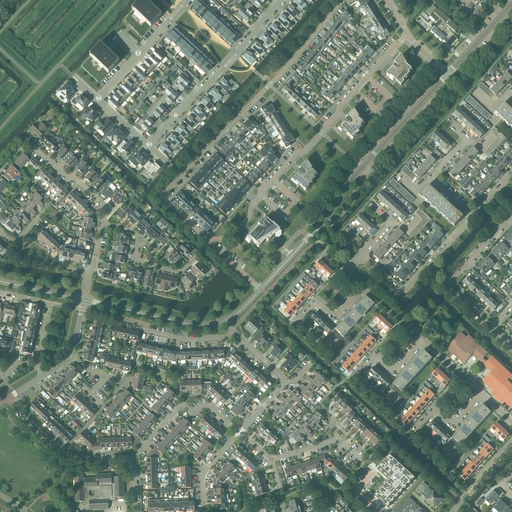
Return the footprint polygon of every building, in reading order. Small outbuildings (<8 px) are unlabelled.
[(142,0),(132,11),(150,27),(161,16),(143,0),(142,0)] [(250,0),(247,4),(253,8),(255,6),(258,9),(259,7),(260,8),(262,5),(256,0),(250,0)] [(309,0),(294,0),(293,2),(295,4),(302,10),(302,9),(306,5),(305,5),(307,2),(309,4),(312,2),(310,0),(309,0)] [(459,0),(464,4),(462,6),(464,7),(460,11),(466,17),(468,15),(470,13),(472,15),(473,13),(479,18),(484,12),(481,8),(482,7),(480,5),(482,3),(484,0),(459,0)] [(191,8),(197,14),(204,6),(199,1),(197,3),(196,3),(191,8)] [(361,7),(362,8),(364,12),(371,7),(368,3),(361,7)] [(253,8),(247,4),(241,10),(250,18),(253,16),(252,15),(253,13),(251,11),(253,8)] [(295,4),(292,7),(291,6),(289,7),(285,11),(287,13),(292,17),(291,17),(293,19),(297,14),(296,14),(299,11),(301,13),(303,11),(302,9),(302,10),(295,4)] [(204,6),(197,14),(202,18),(210,9),(205,5),(204,6)] [(451,21),(438,10),(433,6),(427,13),(430,16),(430,17),(437,24),(433,28),(430,26),(426,31),(428,32),(430,29),(431,30),(431,31),(442,42),(443,41),(450,47),(458,39),(455,37),(458,35),(455,32),(459,29),(451,21)] [(364,12),(367,16),(374,12),(371,7),(364,12)] [(207,23),(208,20),(215,14),(210,9),(202,18),(207,23)] [(250,18),(241,10),(238,14),(235,12),(233,15),(240,22),(242,19),(245,22),(247,20),(248,21),(250,18)] [(347,21),(348,20),(351,16),(348,13),(347,14),(344,11),(341,16),(347,21)] [(370,21),(377,16),(374,12),(367,16),(370,21)] [(287,13),(284,17),(282,15),(281,17),(280,16),(276,21),(278,23),(278,22),(283,27),(285,28),(289,24),(287,22),(291,17),(292,17),(287,13)] [(215,14),(208,20),(207,23),(211,27),(219,18),(215,14)] [(344,25),(347,21),(341,16),(337,20),(344,25)] [(377,16),(370,21),(373,25),(380,21),(377,16)] [(219,18),(211,27),(216,31),(223,24),(224,23),(219,18)] [(340,29),(341,29),(344,25),(337,20),(334,24),(340,29)] [(373,25),(373,26),(375,30),(383,25),(380,21),(373,25)] [(278,22),(278,23),(275,26),(274,25),(272,26),(272,25),(268,30),(270,32),(276,37),(280,33),(279,32),(283,27),(278,22)] [(223,24),(216,31),(221,36),(228,28),(223,24)] [(330,28),(337,34),(340,29),(334,24),(330,28)] [(375,30),(378,34),(385,30),(383,25),(375,30)] [(226,40),(233,33),(228,28),(221,36),(226,40)] [(333,38),(334,37),(337,34),(330,28),(327,33),(333,38)] [(167,34),(168,35),(165,38),(171,43),(172,42),(171,41),(178,34),(173,29),(171,32),(170,31),(167,34)] [(378,34),(379,35),(382,39),(381,40),(382,40),(385,37),(388,35),(385,30),(378,34)] [(270,32),(267,35),(265,34),(264,35),(263,35),(259,39),(261,41),(266,45),(268,47),(274,40),(275,41),(278,38),(276,37),(270,32)] [(237,40),(236,39),(238,37),(233,33),(226,40),(231,45),(233,43),(234,43),(237,40)] [(330,42),(333,38),(327,33),(324,37),(330,42)] [(176,46),(183,38),(178,34),(171,41),(172,42),(176,46)] [(327,46),(327,45),(330,42),(324,37),(320,41),(327,46)] [(176,46),(175,47),(180,51),(188,43),(189,42),(187,40),(186,41),(183,38),(176,46)] [(261,41),(258,44),(257,43),(255,44),(251,48),(253,50),(258,54),(259,56),(263,51),(262,50),(266,45),(261,41)] [(323,51),(327,46),(320,41),(317,45),(323,51)] [(193,47),(188,43),(180,51),(185,56),(193,47)] [(90,57),(108,73),(118,62),(107,51),(101,45),(90,57)] [(323,51),(317,45),(313,50),(320,55),(323,51)] [(368,46),(364,51),(370,57),(374,52),(371,50),(371,49),(368,46)] [(193,47),(185,56),(190,60),(198,52),(193,47)] [(153,55),(161,62),(166,57),(157,50),(153,55)] [(251,65),(255,61),(253,59),(258,54),(253,50),(250,54),(248,52),(247,54),(246,53),(242,57),(251,65)] [(316,59),(320,55),(313,50),(310,54),(316,59)] [(364,51),(363,52),(360,55),(366,61),(370,57),(364,51)] [(194,66),(195,65),(203,56),(198,52),(190,60),(189,61),(194,66)] [(316,59),(310,54),(306,58),(313,63),(316,59)] [(161,62),(153,55),(148,60),(157,67),(161,62)] [(360,55),(356,59),(362,65),(366,61),(360,55)] [(407,64),(402,55),(394,63),(396,64),(387,75),(390,78),(391,77),(402,86),(405,83),(404,81),(410,74),(409,73),(412,70),(406,65),(407,64)] [(200,69),(208,61),(203,56),(195,65),(200,69)] [(310,67),(313,63),(306,58),(303,62),(310,67)] [(353,63),(359,69),(362,65),(356,59),(353,63)] [(157,67),(148,60),(144,64),(152,72),(157,67)] [(211,68),(210,68),(213,65),(208,61),(200,69),(205,74),(207,71),(208,72),(211,68)] [(306,72),(307,71),(310,67),(303,62),(300,66),(306,72)] [(353,63),(349,67),(355,73),(359,69),(353,63)] [(152,72),(144,64),(139,69),(148,77),(152,72)] [(302,76),(306,72),(300,66),(296,71),(299,73),(299,74),(302,77),(303,76),(302,76)] [(349,67),(345,71),(352,76),(355,73),(349,67)] [(503,77),(508,82),(511,78),(511,77),(509,74),(511,72),(507,68),(504,70),(507,73),(503,77)] [(143,82),(144,83),(149,78),(148,77),(139,69),(135,74),(143,82)] [(343,69),(340,72),(341,73),(341,74),(342,75),(348,80),(352,76),(345,71),(343,69)] [(177,80),(186,88),(189,86),(188,85),(189,83),(186,81),(189,78),(182,72),(176,79),(177,80)] [(139,87),(143,82),(135,74),(130,79),(139,87)] [(342,75),(341,76),(338,79),(344,85),(348,80),(342,75)] [(229,88),(234,82),(228,77),(225,81),(223,80),(222,81),(221,80),(217,85),(219,87),(226,92),(230,88),(229,88)] [(499,82),(504,87),(508,82),(503,77),(499,82)] [(139,87),(130,79),(126,84),(134,91),(139,87)] [(344,85),(338,79),(334,83),(340,89),(344,85)] [(171,87),(176,92),(178,89),(181,92),(183,90),(184,91),(186,88),(177,80),(171,87)] [(495,86),(500,91),(504,87),(499,82),(495,86)] [(57,92),(61,95),(62,94),(65,98),(64,99),(67,102),(75,93),(72,91),(73,91),(70,88),(71,87),(67,83),(62,89),(61,88),(57,92)] [(293,87),(292,87),(288,83),(289,83),(288,83),(285,86),(286,87),(283,90),(287,94),(293,87)] [(334,83),(333,84),(331,87),(337,93),(340,89),(334,83)] [(134,91),(126,84),(122,89),(130,96),(134,91)] [(165,94),(174,102),(176,99),(175,98),(177,97),(174,94),(176,92),(171,87),(170,85),(163,92),(165,94)] [(495,86),(491,90),(491,91),(493,93),(496,96),(500,91),(495,86)] [(219,87),(216,90),(215,89),(213,90),(209,94),(211,96),(215,100),(216,100),(217,102),(221,97),(223,99),(227,94),(226,92),(219,87)] [(297,91),(293,87),(287,94),(291,97),(297,91)] [(331,87),(327,91),(333,97),(337,93),(331,87)] [(130,96),(122,89),(117,94),(125,101),(130,96)] [(301,95),(300,94),(297,91),(291,97),(295,101),(301,95)] [(327,91),(326,92),(323,95),(323,96),(326,99),(326,98),(329,101),(333,97),(327,91)] [(117,94),(113,99),(121,106),(125,101),(117,94)] [(157,99),(164,105),(166,103),(169,105),(171,104),(174,102),(165,94),(161,98),(160,96),(157,99)] [(299,105),(305,98),(301,95),(295,101),(299,105)] [(80,96),(77,99),(75,97),(70,102),(75,106),(77,103),(83,109),(88,103),(84,99),(80,96)] [(211,96),(208,99),(206,98),(205,99),(204,99),(200,103),(202,105),(203,105),(207,109),(207,110),(209,111),(213,107),(211,105),(216,100),(215,100),(211,96)] [(305,98),(299,105),(303,108),(309,102),(305,98)] [(108,104),(116,111),(121,106),(113,99),(108,104)] [(151,106),(158,112),(162,115),(164,112),(163,112),(165,110),(162,107),(164,105),(157,99),(151,106)] [(313,106),(309,102),(303,108),(307,112),(313,106)] [(511,112),(503,104),(504,103),(495,112),(511,127),(511,112)] [(203,105),(202,105),(199,109),(198,107),(197,109),(196,108),(192,112),(194,114),(200,120),(201,120),(204,116),(203,114),(207,110),(207,109),(203,105)] [(162,115),(158,112),(151,106),(145,112),(147,114),(152,118),(154,116),(157,119),(158,117),(159,118),(162,115)] [(268,117),(275,112),(271,106),(266,109),(264,106),(260,109),(262,112),(262,111),(266,118),(268,117)] [(311,116),(317,109),(313,106),(307,112),(311,116)] [(84,114),(87,117),(86,118),(89,120),(89,119),(90,120),(91,120),(93,122),(96,118),(97,118),(101,114),(98,112),(97,113),(91,107),(84,114)] [(458,118),(463,112),(458,108),(453,114),(458,118)] [(321,113),(317,109),(311,116),(315,119),(318,116),(319,117),(322,114),(321,113)] [(347,118),(342,123),(338,128),(341,132),(342,130),(352,140),(356,136),(354,135),(361,128),(360,126),(363,123),(357,118),(358,117),(352,109),(345,117),(347,118)] [(270,121),(277,117),(275,112),(268,117),(270,121)] [(463,112),(458,118),(462,122),(467,116),(463,112)] [(141,120),(149,128),(152,126),(151,125),(153,123),(150,120),(152,118),(147,114),(141,120)] [(194,114),(191,118),(189,117),(188,118),(187,117),(183,122),(186,124),(192,129),(196,125),(195,124),(197,122),(200,124),(202,121),(201,120),(200,120),(194,114)] [(467,116),(462,122),(467,126),(471,120),(467,116)] [(273,126),(280,121),(277,117),(270,121),(273,126)] [(139,119),(132,126),(139,132),(142,129),(145,132),(146,130),(147,131),(149,128),(141,120),(139,119)] [(98,130),(104,135),(113,125),(107,120),(104,123),(103,123),(101,121),(101,120),(94,128),(97,131),(98,130)] [(243,126),(249,132),(250,133),(255,128),(257,126),(254,122),(252,124),(248,120),(242,126),(243,126)] [(471,120),(467,126),(471,130),(476,124),(471,120)] [(283,126),(280,121),(273,126),(276,130),(283,126)] [(39,138),(47,129),(41,124),(38,126),(36,124),(30,130),(39,138)] [(186,124),(182,127),(181,126),(180,127),(179,127),(175,131),(177,133),(182,137),(183,139),(187,134),(189,131),(191,133),(194,131),(192,129),(186,124)] [(476,124),(471,130),(475,134),(480,129),(476,124)] [(249,132),(243,126),(239,130),(247,138),(251,134),(250,133),(249,132)] [(279,134),(286,130),(283,126),(276,130),(279,134)] [(480,129),(475,134),(480,138),(485,133),(480,129)] [(124,137),(121,134),(122,134),(119,131),(119,132),(116,130),(114,132),(112,130),(103,139),(106,141),(108,139),(111,142),(113,140),(117,144),(124,137)] [(235,134),(243,141),(247,138),(239,130),(235,134)] [(282,139),(289,135),(286,130),(279,134),(282,139)] [(47,147),(55,139),(48,132),(42,138),(44,140),(41,144),(44,146),(44,145),(47,147)] [(436,141),(441,136),(437,132),(432,137),(436,141)] [(177,133),(174,136),(172,135),(171,136),(170,136),(166,140),(169,142),(175,148),(179,143),(177,142),(182,137),(177,133)] [(243,141),(235,134),(231,137),(239,145),(243,141)] [(289,144),(290,143),(293,141),(289,134),(289,135),(282,139),(280,140),(284,146),(286,149),(290,146),(289,144)] [(506,138),(501,134),(497,138),(502,142),(506,138)] [(441,136),(436,141),(441,145),(446,140),(441,136)] [(239,145),(231,137),(228,141),(236,149),(239,145)] [(55,139),(47,147),(49,150),(48,151),(51,153),(54,149),(56,151),(61,146),(59,144),(57,145),(59,142),(55,139)] [(123,142),(124,141),(117,149),(121,153),(123,151),(127,154),(135,146),(137,148),(137,147),(129,140),(126,143),(125,143),(125,144),(123,142)] [(446,140),(441,145),(445,149),(450,144),(446,140)] [(236,149),(228,141),(224,145),(231,152),(232,153),(236,149)] [(166,157),(167,157),(170,153),(170,152),(172,150),(174,152),(177,149),(175,148),(169,142),(165,146),(164,144),(163,146),(162,145),(158,149),(166,157)] [(65,160),(71,153),(69,151),(68,152),(65,150),(67,148),(63,144),(61,146),(56,151),(58,153),(56,155),(57,156),(56,156),(56,157),(57,158),(58,158),(59,158),(61,160),(63,158),(65,160)] [(219,152),(225,158),(227,160),(233,154),(232,153),(231,152),(224,145),(220,149),(221,150),(219,152)] [(265,159),(271,164),(271,165),(276,159),(272,155),(274,153),(270,150),(268,152),(263,147),(258,153),(265,159)] [(473,147),(469,152),(474,157),(478,152),(473,147)] [(426,160),(432,165),(436,161),(432,158),(435,156),(430,151),(428,154),(430,156),(426,160)] [(465,156),(470,161),(474,157),(469,152),(465,156)] [(71,153),(65,160),(68,162),(66,164),(71,169),(80,159),(75,154),(74,155),(71,153)] [(139,164),(142,167),(149,160),(148,159),(149,158),(143,153),(141,155),(138,153),(134,157),(133,156),(129,160),(136,167),(139,164)] [(502,158),(508,163),(511,158),(507,153),(502,158)] [(215,154),(212,158),(221,167),(225,163),(215,154)] [(20,169),(29,160),(23,155),(15,164),(20,169)] [(87,155),(83,158),(77,165),(79,167),(77,170),(82,174),(89,167),(84,162),(89,157),(87,155)] [(461,160),(466,165),(470,161),(465,156),(461,160)] [(221,167),(212,158),(208,162),(217,171),(221,167)] [(498,162),(504,167),(508,163),(502,158),(498,162)] [(265,159),(261,163),(267,168),(271,165),(271,164),(265,159)] [(300,169),(291,180),(294,183),(295,182),(305,191),(309,187),(307,186),(314,179),(313,178),(316,175),(310,169),(311,169),(306,160),(298,168),(300,169)] [(422,165),(428,170),(432,165),(426,160),(422,165)] [(466,170),(464,168),(466,165),(461,160),(457,165),(462,170),(465,172),(466,170)] [(255,165),(264,172),(267,168),(261,163),(259,161),(255,165)] [(146,172),(151,177),(155,173),(156,173),(160,168),(154,163),(152,165),(148,162),(143,167),(146,170),(147,170),(147,171),(146,172)] [(217,171),(208,162),(204,166),(213,175),(217,171)] [(495,167),(500,172),(504,167),(498,162),(494,167),(495,167)] [(264,172),(255,165),(252,169),(260,176),(264,172)] [(418,169),(424,174),(428,170),(422,165),(418,169)] [(453,169),(458,174),(462,170),(457,165),(453,169)] [(213,175),(204,166),(201,170),(210,179),(213,175)] [(15,181),(20,175),(12,167),(3,176),(10,183),(11,181),(15,181)] [(91,184),(98,176),(94,172),(96,171),(92,167),(88,171),(90,173),(85,179),(91,184)] [(491,172),(497,177),(501,173),(500,172),(495,167),(491,172)] [(40,183),(52,171),(50,169),(47,173),(44,171),(43,172),(41,170),(37,174),(39,176),(38,177),(41,179),(39,181),(40,183)] [(260,176),(252,169),(248,173),(256,180),(260,176)] [(418,169),(414,174),(416,176),(419,179),(424,174),(418,169)] [(448,174),(454,179),(458,174),(453,169),(448,174)] [(210,179),(201,170),(197,174),(206,183),(210,179)] [(497,177),(489,170),(485,175),(487,177),(493,182),(497,177)] [(52,171),(40,183),(42,184),(44,182),(46,184),(52,178),(50,176),(53,172),(52,171)] [(244,177),(253,184),(256,180),(248,173),(244,177)] [(206,183),(197,174),(193,178),(202,187),(206,183)] [(104,189),(110,183),(103,176),(100,180),(99,179),(93,186),(98,191),(102,187),(104,189)] [(52,178),(46,184),(49,186),(47,189),(48,190),(60,178),(58,177),(55,180),(52,178)] [(493,182),(487,177),(483,181),(489,186),(493,182)] [(60,178),(48,190),(50,192),(52,189),(54,192),(60,185),(58,183),(61,179),(60,178)] [(202,187),(193,178),(189,182),(199,191),(202,187)] [(238,182),(239,184),(249,193),(253,189),(241,178),(238,182)] [(489,186),(483,181),(479,186),(485,191),(489,186)] [(56,197),(68,185),(66,184),(63,187),(60,185),(54,192),(57,194),(55,196),(56,197)] [(249,193),(239,184),(236,188),(245,197),(249,193)] [(62,199),(68,193),(66,190),(69,187),(68,185),(56,197),(58,199),(60,197),(62,199)] [(115,190),(115,187),(113,185),(110,185),(101,194),(107,199),(110,197),(112,199),(118,192),(115,190)] [(420,194),(427,201),(455,227),(460,221),(464,218),(460,214),(459,215),(428,186),(429,185),(428,185),(420,194)] [(485,191),(479,186),(475,190),(481,195),(485,191)] [(245,197),(236,188),(232,192),(242,201),(245,197)] [(242,201),(232,192),(230,190),(227,194),(238,205),(242,201)] [(471,194),(477,199),(481,195),(475,190),(471,194)] [(186,198),(187,198),(179,191),(175,196),(177,198),(174,202),(179,206),(186,198)] [(381,201),(386,196),(382,192),(377,197),(381,201)] [(30,195),(42,206),(43,205),(40,201),(42,199),(36,193),(34,196),(31,194),(30,195)] [(68,201),(65,204),(67,206),(78,194),(76,193),(74,195),(72,193),(66,199),(68,201)] [(118,205),(123,200),(126,196),(125,195),(123,197),(119,193),(112,200),(118,205)] [(78,194),(67,206),(68,207),(72,204),(74,206),(80,200),(77,198),(79,196),(78,194)] [(238,205),(227,194),(223,198),(234,209),(238,205)] [(42,206),(30,195),(28,197),(31,199),(28,201),(35,207),(37,205),(40,208),(42,206)] [(386,205),(391,200),(386,196),(381,201),(386,205)] [(183,210),(190,202),(186,198),(179,206),(183,210)] [(234,209),(223,198),(219,202),(231,213),(234,209)] [(75,213),(86,201),(84,200),(82,202),(80,200),(74,206),(76,208),(73,212),(75,213)] [(390,209),(395,204),(391,200),(386,205),(390,209)] [(22,203),(35,214),(36,213),(32,209),(35,207),(28,201),(26,204),(24,202),(22,203)] [(82,214),(87,208),(88,208),(85,205),(87,203),(86,201),(75,213),(76,215),(79,211),(82,214)] [(193,213),(197,209),(190,202),(183,210),(188,215),(191,211),(193,213)] [(231,213),(219,202),(215,206),(227,217),(231,213)] [(21,209),(27,215),(29,213),(33,216),(35,214),(22,203),(21,205),(23,207),(21,209)] [(395,213),(400,208),(395,204),(390,209),(395,213)] [(123,207),(121,208),(114,216),(120,221),(125,215),(127,218),(132,212),(128,208),(126,210),(123,207)] [(399,217),(404,212),(400,208),(395,213),(399,217)] [(15,211),(27,222),(29,221),(25,217),(27,215),(21,209),(19,212),(17,210),(15,211)] [(197,223),(206,214),(201,209),(200,211),(197,209),(193,213),(196,216),(193,219),(197,223)] [(140,221),(145,217),(142,214),(141,215),(136,210),(127,219),(133,225),(138,219),(140,221)] [(14,217),(20,223),(22,221),(26,224),(27,222),(15,211),(14,213),(16,215),(14,217)] [(404,212),(399,217),(404,221),(408,216),(404,212)] [(202,228),(211,218),(206,214),(197,223),(202,228)] [(360,224),(365,219),(360,215),(355,220),(360,224)] [(431,220),(426,215),(422,220),(420,222),(425,226),(431,220)] [(8,219),(20,230),(21,229),(18,225),(20,223),(14,217),(12,219),(9,217),(8,219)] [(163,218),(160,221),(166,227),(169,224),(163,218)] [(218,225),(211,218),(202,228),(207,232),(210,228),(212,231),(218,225)] [(20,230),(8,219),(6,221),(9,223),(6,225),(12,231),(15,228),(18,232),(20,230)] [(365,219),(360,224),(364,228),(369,223),(365,219)] [(152,222),(149,225),(143,220),(137,227),(142,232),(144,230),(146,233),(154,224),(152,222)] [(261,225),(259,223),(257,225),(260,227),(259,228),(257,226),(245,239),(249,243),(252,241),(257,246),(260,242),(262,244),(265,240),(266,241),(270,237),(271,238),(274,235),(277,237),(281,233),(270,224),(270,225),(269,224),(262,224),(261,225)] [(369,223),(364,228),(369,232),(374,227),(369,223)] [(438,226),(434,230),(431,233),(439,240),(444,235),(440,232),(442,230),(438,226)] [(156,240),(160,236),(161,234),(153,227),(146,235),(151,240),(154,237),(156,240)] [(404,234),(398,229),(394,233),(400,238),(404,234)] [(40,244),(51,232),(49,231),(46,234),(44,232),(43,232),(41,230),(37,235),(39,237),(38,238),(41,240),(38,243),(40,244)] [(51,232),(40,244),(42,245),(44,243),(46,245),(52,239),(49,237),(53,234),(51,232)] [(92,236),(76,233),(76,235),(80,236),(80,239),(80,242),(86,244),(86,241),(88,241),(89,238),(91,238),(92,236)] [(129,245),(130,239),(123,238),(124,235),(118,233),(117,238),(120,239),(119,243),(129,245)] [(390,238),(396,243),(400,238),(394,233),(390,238)] [(439,240),(431,233),(427,237),(435,244),(439,240)] [(167,246),(171,241),(163,234),(156,241),(162,247),(164,244),(167,246)] [(425,239),(423,242),(421,244),(425,248),(427,246),(431,249),(435,244),(427,237),(425,239)] [(48,251),(59,239),(57,238),(54,241),(52,239),(46,245),(48,247),(46,250),(48,251)] [(386,242),(391,247),(396,243),(390,238),(386,242)] [(59,239),(48,251),(49,253),(52,251),(54,253),(55,251),(58,254),(61,249),(63,246),(62,245),(59,242),(61,241),(59,239)] [(187,256),(193,250),(185,242),(182,245),(179,243),(174,248),(179,252),(181,249),(187,256)] [(382,246),(387,251),(391,247),(386,242),(382,246)] [(126,255),(128,249),(121,247),(122,244),(116,243),(115,246),(118,247),(117,252),(126,255)] [(511,252),(511,249),(508,245),(506,247),(501,243),(496,248),(504,255),(508,250),(511,253),(511,252)] [(419,246),(416,249),(415,251),(423,258),(427,254),(423,250),(425,248),(421,244),(419,246)] [(64,245),(64,249),(63,249),(61,249),(58,254),(62,255),(62,257),(65,258),(65,261),(67,261),(70,245),(68,245),(68,246),(64,245)] [(70,245),(67,261),(69,262),(70,259),(73,259),(75,251),(75,249),(72,248),(73,246),(70,245)] [(378,251),(383,256),(387,251),(382,246),(378,251)] [(75,251),(73,259),(76,260),(75,263),(77,264),(81,248),(79,247),(78,252),(75,251)] [(81,248),(77,264),(79,264),(80,261),(83,262),(84,260),(86,261),(88,255),(85,254),(82,253),(83,248),(81,248)] [(494,260),(500,265),(503,263),(499,260),(504,255),(496,248),(492,253),(497,258),(494,260)] [(172,263),(179,256),(173,250),(170,253),(171,253),(167,258),(172,263)] [(383,256),(378,251),(374,255),(379,260),(383,256)] [(415,251),(410,255),(408,257),(413,262),(415,260),(418,263),(423,258),(415,251)] [(124,264),(126,258),(119,257),(120,254),(113,252),(112,257),(111,261),(124,264)] [(406,260),(404,262),(402,264),(410,272),(414,267),(411,264),(413,262),(408,257),(406,260)] [(495,268),(497,266),(498,268),(500,265),(494,260),(493,262),(488,257),(483,263),(490,270),(493,267),(495,268)] [(314,261),(317,263),(314,266),(317,269),(322,263),(317,258),(314,261)] [(104,270),(110,271),(114,272),(114,268),(118,269),(119,264),(112,262),(111,265),(105,264),(104,270)] [(204,276),(208,271),(204,268),(203,269),(198,263),(194,267),(195,268),(190,273),(199,281),(203,276),(204,276)] [(322,274),(327,268),(322,263),(317,269),(322,274)] [(490,270),(483,263),(478,268),(483,272),(481,275),(487,280),(489,278),(486,275),(490,270)] [(410,272),(402,264),(398,269),(406,277),(410,272)] [(327,268),(322,274),(327,278),(333,272),(327,268)] [(140,281),(142,270),(138,269),(138,270),(134,269),(132,270),(130,279),(140,281)] [(406,277),(398,269),(394,273),(402,281),(406,277)] [(115,281),(116,278),(117,272),(114,272),(110,271),(110,274),(103,273),(102,278),(115,281)] [(153,282),(154,275),(153,275),(154,272),(146,271),(143,285),(147,286),(148,287),(148,286),(150,287),(151,282),(153,282)] [(189,292),(195,286),(192,283),(195,280),(188,274),(181,281),(186,285),(184,287),(189,292)] [(155,283),(160,284),(162,285),(161,290),(167,291),(167,290),(168,286),(175,288),(177,280),(157,275),(155,283)] [(471,280),(469,278),(464,283),(468,287),(474,282),(476,279),(477,281),(479,279),(477,277),(475,276),(471,280)] [(308,285),(314,290),(318,286),(312,281),(308,285)] [(474,282),(468,287),(473,291),(478,285),(474,282)] [(304,290),(310,295),(314,290),(308,285),(304,290)] [(478,285),(473,291),(477,295),(482,289),(478,285)] [(511,291),(511,290),(506,285),(502,289),(499,286),(497,289),(502,294),(504,292),(508,295),(511,291)] [(482,289),(477,295),(481,299),(486,293),(482,289)] [(300,294),(306,299),(310,295),(304,290),(300,294)] [(486,303),(491,297),(486,293),(481,299),(486,303)] [(296,298),(301,304),(306,299),(300,294),(296,298)] [(343,337),(373,305),(365,297),(335,329),(337,331),(339,333),(341,336),(343,337)] [(490,307),(495,301),(491,297),(486,303),(490,307)] [(292,303),(297,308),(301,304),(296,298),(292,303)] [(495,301),(490,307),(494,311),(499,305),(495,301)] [(5,302),(1,316),(3,316),(4,315),(9,316),(11,306),(7,305),(8,303),(5,302)] [(288,307),(293,312),(297,308),(292,303),(288,307)] [(30,313),(39,315),(40,309),(39,309),(40,306),(32,304),(30,313)] [(11,306),(9,316),(14,317),(13,319),(15,319),(18,306),(15,305),(15,307),(11,306)] [(288,307),(283,311),(289,317),(293,312),(288,307)] [(315,322),(320,317),(316,313),(310,318),(315,322)] [(379,315),(373,321),(377,325),(383,319),(379,315)] [(319,326),(324,321),(320,317),(315,322),(319,326)] [(259,331),(264,326),(258,321),(256,323),(252,319),(244,328),(253,336),(258,330),(259,331)] [(382,329),(387,323),(383,319),(377,325),(382,329)] [(323,330),(328,325),(324,321),(319,326),(323,330)] [(117,337),(120,323),(117,323),(116,327),(114,327),(111,336),(117,337)] [(387,323),(382,329),(386,333),(392,327),(387,323)] [(127,339),(130,325),(127,325),(126,329),(124,329),(122,338),(127,339)] [(328,325),(323,330),(327,334),(332,329),(328,325)] [(265,348),(271,342),(264,336),(265,335),(263,333),(259,337),(258,336),(255,339),(265,348)] [(511,375),(492,357),(487,363),(482,359),(487,353),(469,336),(467,338),(461,334),(448,349),(452,353),(456,356),(457,354),(465,361),(473,353),(493,372),(485,380),(494,388),(493,390),(494,391),(492,393),(503,403),(505,401),(511,407),(511,375)] [(3,335),(2,338),(1,346),(6,347),(6,346),(9,347),(11,337),(3,335)] [(376,341),(370,336),(366,340),(372,346),(376,341)] [(349,343),(343,338),(340,342),(340,345),(344,349),(349,343)] [(372,346),(366,340),(362,345),(368,350),(372,346)] [(275,359),(282,351),(278,347),(280,344),(276,341),(271,346),(274,348),(269,354),(275,359)] [(368,350),(362,345),(358,349),(363,355),(368,350)] [(218,360),(226,359),(228,352),(223,352),(223,349),(221,349),(221,351),(218,351),(218,360)] [(363,355),(358,349),(354,354),(359,359),(363,355)] [(168,361),(176,363),(177,359),(178,355),(180,355),(180,352),(175,352),(176,350),(173,350),(173,351),(170,351),(168,361)] [(186,361),(185,352),(182,352),(182,350),(180,350),(180,352),(180,355),(178,355),(177,359),(180,359),(180,361),(186,361)] [(424,351),(394,384),(396,386),(398,388),(400,390),(402,391),(432,359),(424,351)] [(231,365),(233,363),(238,357),(236,355),(238,353),(236,352),(232,355),(229,352),(228,352),(226,359),(226,360),(231,365)] [(289,372),(296,364),(292,360),(293,359),(288,354),(284,358),(287,361),(282,366),(289,372)] [(359,359),(354,354),(350,358),(355,363),(359,359)] [(237,367),(244,359),(242,358),(241,359),(238,357),(233,363),(237,367)] [(355,363),(350,358),(346,362),(351,368),(355,363)] [(244,359),(237,367),(241,370),(246,364),(244,362),(246,361),(244,359)] [(351,368),(346,362),(341,367),(347,372),(351,368)] [(246,364),(241,370),(245,374),(252,366),(250,365),(249,367),(246,364)] [(79,373),(76,370),(71,365),(69,367),(70,368),(68,371),(75,377),(79,373)] [(254,371),(252,369),(253,368),(252,366),(245,374),(249,378),(250,376),(254,371)] [(374,376),(379,371),(374,367),(369,372),(374,376)] [(437,369),(432,375),(436,379),(442,373),(437,369)] [(253,382),(254,380),(261,372),(259,371),(258,372),(256,370),(254,371),(250,376),(249,378),(253,382)] [(75,377),(68,371),(66,373),(65,372),(63,373),(72,381),(75,377)] [(314,378),(320,384),(322,382),(325,384),(326,382),(314,371),(313,373),(316,376),(314,378)] [(378,380),(383,375),(379,371),(374,376),(378,380)] [(258,383),(264,377),(261,375),(263,374),(261,372),(254,380),(258,383)] [(72,381),(63,373),(62,374),(63,375),(61,378),(68,384),(72,381)] [(442,373),(436,379),(441,383),(446,377),(442,373)] [(382,384),(387,379),(383,375),(378,380),(382,384)] [(264,377),(258,383),(262,387),(269,380),(267,378),(266,379),(264,377)] [(320,384),(314,378),(312,380),(309,377),(307,379),(319,390),(320,388),(318,386),(320,384)] [(433,391),(438,395),(439,393),(451,381),(446,377),(441,383),(443,385),(437,391),(435,389),(433,391)] [(65,388),(68,384),(61,378),(59,380),(58,379),(56,381),(65,388)] [(319,390),(307,379),(306,380),(309,384),(307,386),(313,392),(316,389),(318,391),(319,390)] [(387,379),(382,384),(386,388),(392,383),(387,379)] [(269,380),(262,387),(266,391),(272,385),(269,383),(271,381),(269,380)] [(65,388),(56,381),(55,382),(57,383),(54,385),(61,392),(65,388)] [(201,382),(201,390),(205,390),(206,389),(207,390),(214,383),(212,382),(201,382)] [(210,395),(218,387),(214,383),(207,390),(210,393),(209,394),(210,395)] [(131,391),(134,393),(136,390),(142,391),(143,386),(132,384),(131,385),(133,386),(132,389),(131,391)] [(61,392),(54,385),(52,388),(51,387),(50,388),(58,396),(61,392)] [(313,392),(307,386),(305,388),(302,385),(300,386),(312,397),(314,396),(312,394),(313,392)] [(312,397),(300,386),(299,388),(302,391),(300,393),(308,400),(310,398),(311,399),(312,397)] [(215,397),(221,390),(218,387),(210,395),(211,396),(212,395),(215,397)] [(58,396),(50,388),(48,389),(50,390),(47,393),(54,399),(58,396)] [(302,397),(300,396),(294,390),(292,392),(288,389),(287,391),(299,402),(301,400),(300,400),(302,397)] [(177,397),(176,397),(168,390),(165,394),(172,400),(174,398),(175,399),(177,397)] [(217,402),(225,394),(221,390),(215,397),(217,400),(216,401),(217,402)] [(434,395),(429,390),(424,395),(430,400),(434,395)] [(132,397),(126,391),(123,393),(122,392),(121,393),(129,401),(132,397)] [(244,395),(251,401),(253,399),(254,400),(256,398),(248,391),(244,395)] [(299,402),(287,391),(285,392),(289,396),(287,398),(293,404),(295,401),(298,404),(299,402)] [(408,397),(402,392),(398,396),(399,399),(403,403),(408,397)] [(75,405),(85,394),(83,393),(80,396),(78,394),(72,401),(75,405)] [(118,398),(125,405),(129,401),(121,393),(120,395),(121,396),(118,398)] [(85,394),(75,405),(79,408),(86,401),(84,399),(87,396),(85,394)] [(172,400),(165,394),(161,397),(170,405),(171,404),(170,403),(172,400)] [(225,394),(217,402),(219,403),(220,402),(222,404),(229,397),(225,394)] [(334,407),(343,398),(339,394),(332,401),(335,403),(332,406),(334,407)] [(251,401),(244,395),(241,399),(248,406),(250,404),(249,403),(251,401)] [(430,400),(424,395),(420,399),(426,404),(430,400)] [(170,405),(161,397),(158,401),(165,408),(167,405),(169,406),(170,405)] [(293,404),(287,398),(285,400),(282,397),(280,398),(292,410),(294,408),(291,406),(293,404)] [(41,404),(43,402),(39,398),(31,408),(33,410),(32,411),(33,412),(41,404)] [(114,401),(122,408),(125,405),(118,398),(116,401),(115,399),(114,401)] [(280,405),(286,411),(288,409),(291,411),(292,410),(280,398),(279,400),(282,403),(280,405)] [(340,408),(346,401),(343,398),(334,407),(335,409),(338,406),(340,408)] [(248,406),(241,399),(237,403),(243,409),(245,407),(247,408),(248,406)] [(426,404),(420,399),(416,403),(422,409),(426,404)] [(86,401),(79,408),(83,411),(92,401),(91,400),(88,403),(86,401)] [(92,401),(83,411),(87,415),(93,408),(91,406),(94,403),(92,401)] [(111,406),(118,412),(122,408),(114,401),(112,402),(114,403),(111,406)] [(165,408),(158,401),(154,405),(163,413),(164,411),(163,410),(165,408)] [(341,415),(350,405),(346,401),(340,408),(342,410),(339,413),(341,415)] [(233,407),(241,414),(243,412),(241,411),(243,409),(237,403),(233,407)] [(422,409),(416,403),(412,408),(418,413),(422,409)] [(45,408),(41,404),(33,412),(35,414),(36,412),(38,415),(45,408)] [(286,411),(280,405),(278,407),(275,404),(273,406),(285,417),(287,415),(284,413),(286,411)] [(151,409),(158,415),(160,413),(162,414),(163,413),(154,405),(151,409)] [(350,405),(341,415),(343,416),(346,413),(347,415),(351,411),(353,409),(354,408),(350,405)] [(483,405),(453,438),(455,440),(457,442),(459,444),(461,446),(491,413),(483,405)] [(59,408),(66,415),(68,413),(61,406),(59,408)] [(107,408),(115,416),(118,412),(111,406),(109,408),(108,407),(107,408)] [(285,417),(273,406),(272,407),(275,411),(273,413),(279,419),(281,417),(284,419),(285,417)] [(230,411),(236,417),(238,414),(240,416),(241,414),(233,407),(230,411)] [(41,419),(48,411),(45,408),(38,415),(41,417),(40,418),(41,419)] [(90,418),(98,411),(96,409),(95,410),(93,408),(87,415),(90,418)] [(115,416),(107,408),(106,409),(107,411),(104,413),(111,420),(115,416)] [(418,413),(412,408),(408,412),(414,417),(418,413)] [(346,424),(357,412),(353,409),(351,411),(347,415),(345,418),(347,420),(344,423),(346,424)] [(48,411),(41,419),(42,421),(43,419),(46,421),(50,416),(51,417),(52,415),(48,411)] [(327,422),(326,421),(324,419),(326,417),(319,411),(317,413),(315,411),(313,412),(311,415),(320,423),(322,420),(325,424),(327,422)] [(279,419),(273,413),(271,415),(268,412),(266,414),(278,425),(280,423),(278,421),(279,419)] [(352,425),(361,416),(357,412),(346,424),(348,426),(351,423),(352,425)] [(414,417),(408,412),(404,416),(410,422),(414,417)] [(150,413),(146,417),(155,425),(156,424),(155,422),(157,420),(150,413)] [(206,416),(199,422),(203,426),(213,416),(211,414),(208,417),(206,416)] [(320,423),(311,415),(309,417),(308,418),(320,429),(321,428),(318,425),(320,423)] [(54,420),(51,417),(50,416),(46,421),(44,423),(47,426),(45,427),(46,428),(54,420)] [(213,416),(203,426),(207,430),(214,423),(211,421),(215,417),(213,416)] [(361,416),(352,425),(354,427),(352,430),(353,431),(363,421),(365,419),(361,416)] [(410,422),(404,416),(400,421),(406,426),(410,422)] [(155,425),(146,417),(143,421),(150,427),(152,425),(153,426),(155,425)] [(190,425),(183,419),(181,421),(178,418),(176,419),(187,429),(190,425)] [(304,422),(305,423),(311,429),(313,430),(315,428),(318,431),(320,429),(308,418),(304,422)] [(177,426),(183,433),(187,429),(176,419),(175,421),(178,424),(177,426)] [(54,420),(46,428),(48,430),(49,428),(52,430),(58,423),(54,420)] [(150,427),(143,421),(139,425),(148,432),(149,431),(148,430),(150,427)] [(214,423),(207,430),(211,433),(221,423),(219,421),(215,424),(214,423)] [(299,425),(311,436),(313,434),(309,431),(311,429),(305,423),(304,422),(303,421),(299,425)] [(360,432),(366,425),(363,421),(353,431),(355,433),(358,430),(360,432)] [(432,431),(438,425),(433,421),(428,427),(432,431)] [(54,435),(62,427),(58,423),(52,430),(54,433),(53,434),(54,435)] [(221,423),(211,433),(215,437),(221,430),(219,428),(222,424),(221,423)] [(258,439),(269,427),(268,425),(266,427),(261,423),(256,429),(259,431),(258,431),(260,433),(256,437),(258,439)] [(497,423),(491,429),(495,433),(501,427),(497,423)] [(148,432),(139,425),(136,429),(143,435),(145,432),(147,434),(148,432)] [(183,433),(177,426),(175,428),(171,425),(170,427),(180,437),(183,433)] [(311,436),(299,425),(298,426),(296,428),(298,430),(304,436),(306,434),(310,437),(311,436)] [(361,438),(370,428),(366,425),(360,432),(362,434),(359,437),(361,438)] [(438,425),(432,431),(437,434),(442,429),(438,425)] [(59,437),(65,430),(62,427),(54,435),(55,437),(57,435),(59,437)] [(171,432),(169,434),(176,440),(180,437),(170,427),(168,429),(171,432)] [(273,430),(271,428),(269,427),(258,439),(260,440),(263,436),(265,438),(271,432),(273,430)] [(501,427),(495,433),(500,437),(505,431),(501,427)] [(296,428),(294,430),(292,432),(304,443),(306,441),(302,438),(304,436),(298,430),(296,428)] [(367,439),(374,432),(370,428),(361,438),(363,440),(365,437),(367,439)] [(143,435),(136,429),(132,432),(135,435),(140,440),(141,440),(142,439),(141,438),(143,435)] [(441,438),(446,433),(442,429),(437,434),(441,438)] [(61,442),(69,434),(65,430),(59,437),(61,440),(60,441),(61,442)] [(221,430),(215,437),(219,440),(224,434),(225,436),(227,434),(224,431),(223,431),(221,430)] [(84,431),(76,440),(78,441),(79,439),(81,442),(88,435),(84,431)] [(505,431),(500,437),(504,441),(510,435),(505,431)] [(69,434),(61,442),(63,443),(64,442),(66,444),(75,435),(71,432),(69,434)] [(271,432),(265,438),(267,440),(264,444),(266,446),(277,433),(275,432),(273,434),(271,432)] [(289,440),(294,445),(296,443),(297,444),(299,441),(303,445),(304,443),(292,432),(291,434),(293,436),(289,440)] [(368,445),(377,435),(374,432),(367,439),(369,440),(367,443),(368,445)] [(163,434),(173,444),(176,440),(169,434),(168,436),(164,433),(163,434)] [(276,446),(281,441),(276,437),(278,435),(277,433),(266,446),(267,447),(271,443),(273,445),(274,444),(276,446)] [(446,433),(441,438),(439,440),(445,446),(449,442),(448,442),(450,441),(448,439),(450,437),(446,433)] [(162,441),(169,448),(173,444),(163,434),(161,436),(164,439),(162,441)] [(88,435),(81,442),(84,444),(82,445),(84,447),(91,438),(88,435)] [(131,440),(133,447),(140,440),(135,435),(131,440)] [(377,435),(368,445),(370,447),(373,444),(375,446),(381,439),(377,435)] [(86,446),(90,450),(95,442),(91,438),(84,447),(85,448),(86,446)] [(156,442),(166,452),(169,448),(162,441),(161,443),(157,440),(156,442)] [(202,445),(211,453),(212,451),(211,450),(213,448),(206,441),(202,445)] [(95,442),(90,450),(101,450),(101,449),(100,449),(100,442),(95,442)] [(157,447),(156,449),(159,453),(162,455),(166,452),(156,442),(154,444),(157,447)] [(237,446),(238,447),(239,448),(232,455),(236,459),(237,457),(243,450),(242,448),(243,447),(239,444),(237,446)] [(493,450),(487,444),(483,449),(489,454),(493,450)] [(211,453),(202,445),(199,449),(206,455),(208,453),(209,454),(211,453)] [(467,451),(461,446),(457,450),(458,453),(462,457),(467,451)] [(155,448),(148,455),(146,457),(154,458),(159,453),(156,449),(155,448)] [(206,455),(199,449),(195,453),(204,460),(205,459),(204,458),(206,455)] [(251,450),(249,449),(246,452),(243,450),(237,457),(241,461),(251,450)] [(489,454),(483,449),(479,453),(485,458),(489,454)] [(251,450),(241,461),(244,464),(251,457),(249,455),(252,452),(251,450)] [(192,456),(199,463),(201,461),(202,462),(204,460),(195,453),(192,456)] [(485,458),(479,453),(475,457),(481,463),(485,458)] [(391,477),(375,495),(388,507),(416,478),(390,454),(379,466),(391,477)] [(320,464),(318,460),(318,458),(317,455),(314,456),(316,460),(313,461),(316,470),(317,472),(322,471),(320,464)] [(331,461),(331,460),(325,455),(318,458),(318,460),(320,464),(323,463),(326,466),(331,461)] [(251,457),(244,464),(248,467),(258,457),(256,456),(253,459),(251,457)] [(258,457),(248,467),(252,471),(259,464),(256,462),(259,459),(258,457)] [(481,463),(475,457),(471,462),(477,467),(481,463)] [(307,458),(311,471),(316,470),(313,461),(311,461),(309,458),(307,458)] [(331,461),(326,466),(330,469),(339,459),(337,458),(335,461),(333,459),(331,460),(331,461)] [(339,459),(330,469),(334,473),(340,466),(338,464),(341,461),(339,459)] [(232,473),(235,469),(228,462),(226,464),(223,461),(221,463),(232,473)] [(306,473),(303,464),(301,464),(300,461),(297,461),(301,474),(302,477),(307,475),(306,473)] [(477,467),(471,462),(467,466),(473,472),(477,467)] [(235,475),(232,473),(221,463),(220,465),(223,468),(221,470),(228,476),(231,479),(235,475)] [(296,476),(294,467),(291,467),(290,464),(288,464),(292,477),(296,476)] [(340,466),(334,473),(337,476),(346,466),(345,465),(342,468),(340,466)] [(350,475),(348,473),(346,471),(348,468),(346,466),(337,476),(341,480),(342,479),(344,481),(350,475)] [(473,472),(467,466),(463,471),(469,476),(473,472)] [(214,470),(225,480),(228,476),(221,470),(219,472),(216,469),(214,470)] [(225,480),(214,470),(213,472),(216,475),(214,477),(221,484),(225,480)] [(469,476),(463,471),(459,475),(465,480),(469,476)] [(108,501),(115,500),(115,498),(124,498),(123,477),(114,477),(111,478),(111,474),(96,474),(97,478),(84,478),(84,479),(83,479),(83,477),(74,477),(75,502),(83,502),(83,504),(89,504),(89,510),(108,509),(108,501)] [(221,489),(221,484),(214,477),(213,479),(213,490),(214,489),(221,489)] [(267,477),(254,481),(252,482),(253,487),(254,487),(254,486),(264,483),(264,480),(267,479),(267,477)] [(423,482),(416,490),(422,496),(422,495),(426,499),(425,500),(434,508),(436,505),(437,506),(440,502),(440,501),(442,499),(433,491),(433,492),(429,488),(423,482)] [(257,491),(270,487),(269,485),(265,486),(264,483),(254,486),(254,487),(256,491),(257,491)] [(259,495),(268,493),(267,490),(270,489),(270,487),(257,491),(259,495)] [(490,505),(498,496),(493,491),(484,500),(490,505)] [(297,499),(288,502),(289,505),(288,506),(289,508),(299,505),(298,502),(303,500),(303,498),(300,499),(297,500),(297,499)] [(414,511),(425,511),(422,509),(420,509),(420,508),(417,505),(416,505),(416,504),(409,498),(395,511),(408,511),(409,511),(412,511),(413,510),(414,511)] [(505,505),(506,504),(506,503),(506,502),(505,502),(505,501),(504,501),(502,502),(500,500),(493,508),(498,511),(497,511),(503,511),(508,507),(505,505)]
